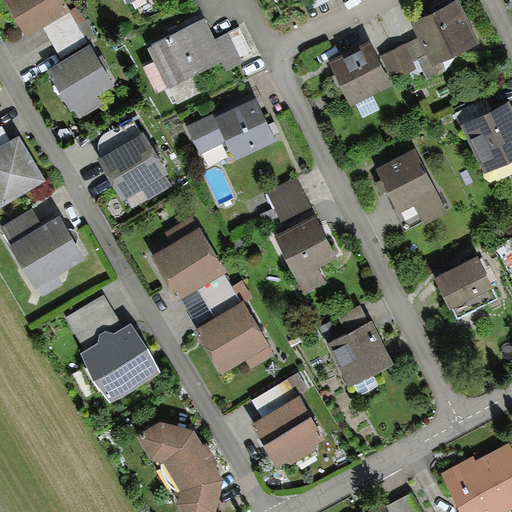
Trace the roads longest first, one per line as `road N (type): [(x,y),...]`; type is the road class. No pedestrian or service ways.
road 1 (residential): [(262,511),(0,64)]
road 2 (residential): [(456,418),(279,75),(283,47),(371,1)]
road 3 (residential): [(456,418),(285,511)]
